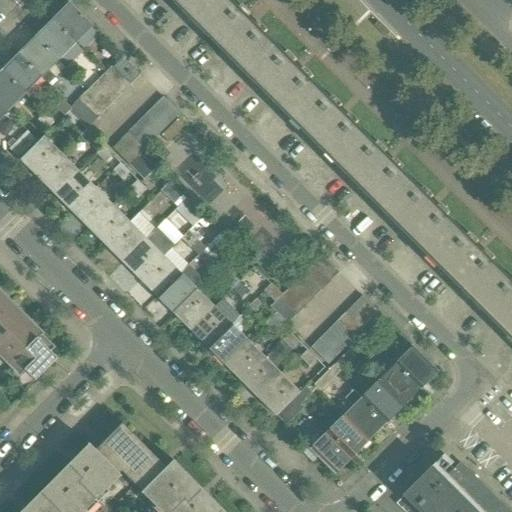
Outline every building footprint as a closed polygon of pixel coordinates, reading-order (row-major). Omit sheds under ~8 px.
[(511,283),(228,0),(169,0),(511,342),(511,283)] [(52,21),(75,44),(92,28),(93,27),(69,4),(68,4),(69,5),(53,21),(52,21)] [(35,38),(58,61),(75,44),(52,21),(52,22),(36,38),(35,38)] [(19,55),(41,78),(49,86),(56,79),(48,71),(58,61),(35,38),(35,39),(19,55)] [(1,72),(24,95),(41,78),(19,55),(18,55),(18,56),(2,72),(1,72)] [(123,58),(113,68),(130,85),(140,75),(123,58)] [(112,67),(104,75),(122,94),(130,85),(113,68),(112,67)] [(0,105),(7,112),(24,95),(1,72),(1,73),(0,74),(0,105)] [(104,75),(96,83),(114,102),(122,94),(104,75)] [(96,83),(88,91),(106,110),(114,102),(96,83)] [(88,91),(79,100),(98,118),(106,110),(88,91)] [(163,98),(155,106),(172,123),(180,115),(163,98)] [(98,118),(79,100),(71,108),(90,126),(98,118)] [(155,106),(146,115),(163,132),(172,123),(155,106)] [(45,114),(54,123),(56,121),(59,118),(50,109),(45,114)] [(71,130),(79,122),(70,113),(62,120),(71,130)] [(54,123),(45,114),(38,121),(47,130),(54,123)] [(146,115),(138,123),(155,140),(163,132),(146,115)] [(161,136),(168,143),(185,126),(178,119),(161,136)] [(138,123),(130,131),(147,148),(155,140),(138,123)] [(89,147),(96,140),(87,131),(80,138),(89,147)] [(130,131),(121,140),(138,157),(141,154),(147,148),(130,131)] [(9,150),(10,150),(18,158),(36,141),(27,132),(9,150)] [(22,161),(39,178),(62,156),(45,139),(45,138),(44,137),(20,161),(21,162),(22,161)] [(138,157),(121,140),(112,149),(129,166),(138,157)] [(104,147),(103,148),(97,155),(106,164),(113,157),(104,147)] [(141,154),(138,157),(129,166),(144,181),(155,169),(141,154)] [(55,195),(55,196),(56,195),(79,173),(62,156),(39,178),(55,194),(55,195)] [(113,172),(122,181),(130,173),(121,164),(113,172)] [(56,195),(73,212),(96,189),(79,173),(56,195)] [(139,198),(147,190),(138,181),(130,189),(139,198)] [(169,183),(168,183),(161,191),(174,205),(183,196),(169,183)] [(89,230),(90,229),(113,207),(96,189),(73,212),(89,228),(88,229),(89,230)] [(90,229),(106,245),(129,223),(113,207),(90,229)] [(181,224),(171,215),(164,222),(173,232),(181,224)] [(122,263),(123,263),(146,240),(129,223),(106,245),(123,262),(122,263)] [(188,232),(181,239),(190,248),(197,241),(188,232)] [(124,263),(140,280),(163,257),(146,240),(123,263),(123,264),(124,263)] [(215,258),(205,249),(198,256),(207,266),(215,258)] [(322,256),(313,265),(330,282),(339,273),(322,256)] [(156,297),(157,298),(180,274),(163,257),(140,280),(157,296),(156,297)] [(313,265),(305,273),(322,290),(330,282),(313,265)] [(232,275),(223,266),(215,274),(224,283),(232,275)] [(305,273),(296,282),(313,299),(322,290),(305,273)] [(158,297),(174,314),(197,291),(180,274),(157,298),(158,297)] [(296,282),(288,290),(305,307),(313,299),(296,282)] [(241,300),(248,292),(239,283),(232,290),(241,300)] [(288,290),(279,299),(296,316),(305,307),(288,290)] [(190,331),(214,308),(197,291),(174,314),(191,330),(190,331)] [(0,315),(11,304),(10,304),(9,305),(4,301),(6,299),(0,293),(0,315)] [(362,297),(353,306),(370,322),(379,313),(362,297)] [(296,316),(279,299),(270,307),(276,313),(286,323),(287,324),(296,316)] [(265,309),(256,300),(249,307),(258,316),(265,309)] [(0,315),(0,346),(26,320),(17,310),(15,312),(11,307),(12,305),(11,304),(0,315)] [(353,306),(345,314),(362,330),(370,322),(353,306)] [(192,331),(208,347),(231,325),(214,308),(190,331),(191,332),(192,331)] [(276,313),(273,317),(266,324),(275,333),(286,323),(276,313)] [(379,313),(370,322),(362,330),(367,336),(372,340),(389,323),(379,313)] [(345,314),(337,322),(354,338),(362,330),(345,314)] [(0,346),(0,356),(10,367),(42,335),(41,334),(39,336),(35,331),(36,330),(26,320),(0,346)] [(337,322),(328,331),(345,347),(350,342),(354,338),(337,322)] [(208,347),(225,364),(248,342),(231,325),(208,347)] [(367,336),(362,330),(354,338),(350,342),(356,348),(367,336)] [(328,331),(320,339),(337,356),(345,347),(328,331)] [(290,334),(289,334),(282,341),(292,350),(299,343),(290,334)] [(42,335),(10,367),(21,377),(25,372),(35,382),(57,359),(51,352),(55,348),(42,335)] [(337,356),(320,339),(311,348),(328,364),(337,356)] [(226,365),(242,381),(265,359),(248,342),(225,364),(224,365),(225,366),(226,365)] [(413,348),(396,365),(420,389),(437,372),(413,348)] [(307,351),(306,351),(299,358),(308,367),(316,360),(307,351)] [(348,351),(334,365),(340,371),(355,357),(348,351)] [(258,399),(259,399),(282,376),(265,359),(242,381),(259,398),(258,399)] [(340,371),(334,365),(314,385),(320,391),(340,371)] [(396,365),(379,381),(403,406),(420,389),(396,365)] [(276,416),(294,399),(300,393),(299,392),(298,392),(282,376),(259,399),(259,400),(260,399),(275,415),(275,416),(276,417),(276,416)] [(379,381),(362,399),(386,424),(403,406),(379,381)] [(294,399),(300,405),(312,393),(305,387),(300,393),(294,399)] [(353,407),(344,417),(368,441),(386,424),(362,399),(354,391),(345,399),(353,407)] [(294,399),(276,416),(286,426),(303,408),(300,405),(294,399)] [(344,417),(328,433),(352,458),(368,441),(344,417)] [(122,472),(142,493),(165,470),(122,428),(124,426),(122,424),(104,443),(105,444),(98,452),(92,446),(91,447),(89,445),(88,446),(89,446),(23,511),(85,511),(120,477),(121,478),(122,477),(119,474),(122,472)] [(352,458),(328,433),(310,450),(335,475),(352,458)] [(508,511),(460,463),(454,470),(449,465),(447,467),(441,461),(442,459),(441,458),(403,497),(418,511),(508,511)] [(143,494),(160,511),(223,511),(174,463),(175,462),(174,461),(165,470),(142,493),(141,494),(142,495),(143,494)]
